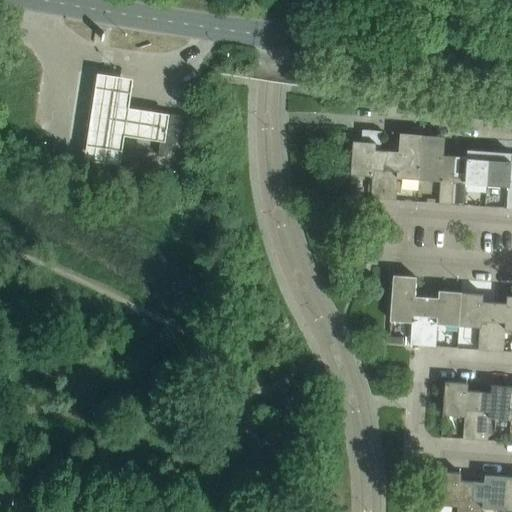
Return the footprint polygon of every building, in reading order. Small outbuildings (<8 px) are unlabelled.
[(135,78),(94,72),(81,159),(121,165),(126,136),(164,142),(169,113),(130,108),(135,78)] [(164,113),(160,141),(158,156),(188,160),(195,118),(164,113)] [(372,176),(370,198),(383,199),(386,151),(380,150),(382,131),(362,130),(361,142),(353,141),(350,174),(372,176)] [(397,177),(418,179),(421,135),(400,133),(398,152),(386,151),(383,199),(396,200),(397,177)] [(438,204),(450,204),(454,156),(447,156),(442,155),(443,148),(444,137),(421,135),(418,179),(440,181),(438,204)] [(466,157),(454,156),(450,204),(464,205),(465,183),(485,184),(488,151),(467,150),(466,157)] [(506,209),(511,209),(511,160),(510,160),(511,153),(488,151),(485,184),(508,186),(506,209)] [(410,345),(421,345),(425,297),(414,296),(416,277),(393,275),(390,320),(412,322),(410,345)] [(447,325),(457,325),(459,292),(438,291),(438,298),(425,297),(421,345),(435,346),(437,324),(447,325)] [(478,350),(491,351),(494,302),(482,301),(482,294),(459,292),(457,325),(479,327),(478,350)] [(504,329),(511,329),(511,296),(506,296),(506,303),(494,302),(491,351),(503,352),(504,329)] [(467,383),(447,381),(445,381),(442,414),(447,415),(464,416),(462,439),(474,440),(478,391),(467,390),(467,383)] [(489,418),(510,419),(511,398),(511,386),(491,385),(490,392),(478,391),(474,440),(488,441),(489,418)] [(460,473),(447,472),(438,471),(435,504),(447,505),(457,506),(456,511),(469,511),(472,481),(460,480),(460,473)] [(482,511),(482,508),(503,509),(506,476),(484,475),(484,482),(472,481),(469,511),(482,511)] [(511,476),(506,476),(503,509),(511,510),(511,476)]
